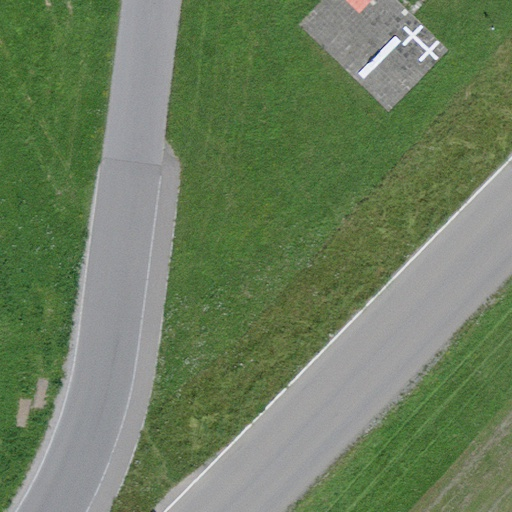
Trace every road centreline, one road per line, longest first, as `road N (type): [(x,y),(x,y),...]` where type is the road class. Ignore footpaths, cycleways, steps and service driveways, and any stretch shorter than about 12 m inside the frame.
road 1 (unclassified): [(155,0),(106,375),(53,511)]
road 2 (unclassified): [(511,218),(225,511)]
